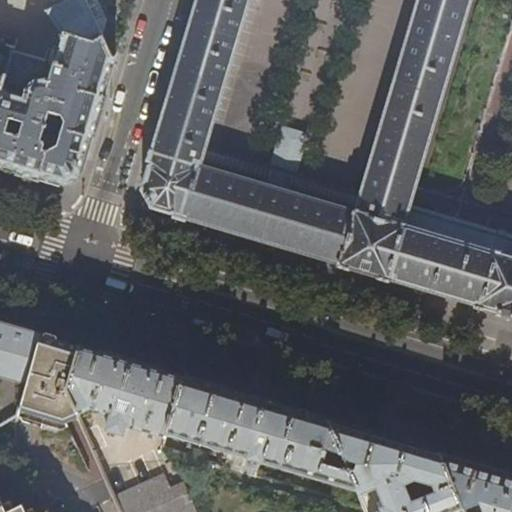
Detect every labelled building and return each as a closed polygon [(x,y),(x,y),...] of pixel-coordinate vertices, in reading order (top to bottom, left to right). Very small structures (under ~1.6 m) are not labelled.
[(0,0),(0,41),(14,45),(1,88),(0,90),(0,164),(59,183),(61,182),(62,182),(79,173),(79,172),(81,171),(96,118),(110,71),(114,56),(116,50),(131,3),(131,0),(0,0)] [(511,0),(195,0),(151,149),(150,149),(147,160),(148,160),(151,164),(148,165),(144,177),(140,189),(151,207),(170,213),(172,211),(174,214),(173,216),(184,220),(185,217),(339,264),(339,265),(348,268),(348,266),(363,271),(379,275),(378,277),(388,280),(388,278),(475,304),(475,306),(483,308),(484,307),(496,310),(495,314),(501,316),(502,312),(511,315),(511,314),(511,0)] [(0,90),(1,88),(14,45),(0,41),(0,90)] [(0,374),(26,382),(40,334),(0,322),(0,374)] [(65,390),(80,345),(72,343),(40,334),(26,382),(18,412),(54,424),(77,414),(65,390)] [(137,362),(80,345),(65,390),(77,414),(77,415),(91,409),(104,413),(103,418),(108,420),(106,431),(123,436),(127,427),(165,438),(166,437),(183,376),(137,362)] [(256,398),(183,376),(166,437),(359,492),(350,472),(324,464),(327,452),(344,457),(329,419),(256,398)] [(454,511),(462,509),(440,452),(389,437),(329,419),(344,457),(350,472),(359,492),(360,495),(372,490),(375,496),(378,495),(382,506),(379,508),(380,511),(454,511)] [(511,511),(511,473),(440,452),(462,509),(463,511),(511,511)] [(163,475),(113,496),(120,511),(197,511),(184,482),(169,488),(163,475)] [(44,511),(43,511),(23,511),(20,504),(4,511),(0,502),(0,511),(44,511)]
